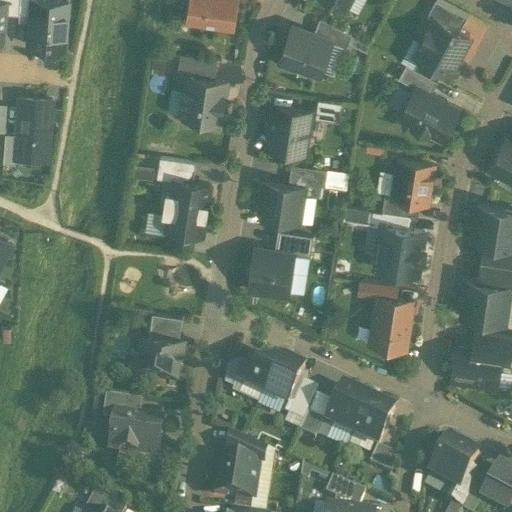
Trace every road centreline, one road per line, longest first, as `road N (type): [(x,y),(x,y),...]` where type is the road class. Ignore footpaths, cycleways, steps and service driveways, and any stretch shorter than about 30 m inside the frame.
road 1 (residential): [(424,400),(460,172),(511,70)]
road 2 (residential): [(275,0),(252,30),(251,98),(242,162),(230,174),(218,313)]
road 3 (residential): [(424,400),(218,313)]
road 4 (residential): [(218,313),(191,418),(201,432),(189,511)]
